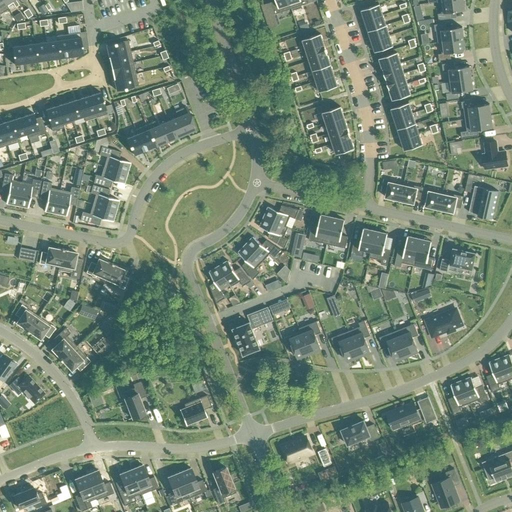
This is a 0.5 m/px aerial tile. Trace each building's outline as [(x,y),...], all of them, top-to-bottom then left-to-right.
[(0,0),(0,14),(8,9),(2,0),(0,0)] [(15,0),(2,0),(8,9),(9,9),(7,6),(12,2),(15,7),(19,5),(15,0),(16,0),(15,0)] [(291,9),(288,0),(276,0),(270,2),(274,14),(291,9)] [(309,3),(307,0),(288,0),(291,9),(309,3)] [(465,10),(463,0),(451,0),(437,2),(440,2),(441,13),(438,14),(439,20),(451,18),(450,12),(465,10)] [(82,10),(81,1),(65,3),(71,12),(82,10)] [(48,11),(44,4),(38,8),(42,15),(48,11)] [(365,21),(383,15),(379,4),(361,10),(365,21)] [(28,8),(23,12),(27,18),(32,15),(28,8)] [(23,18),(20,12),(13,17),(16,22),(23,18)] [(368,31),(386,25),(383,15),(365,21),(368,31)] [(464,38),(462,26),(447,29),(446,23),(434,24),(435,31),(436,30),(438,42),(464,38)] [(368,31),(371,41),(390,35),(386,25),(368,31)] [(82,49),(80,37),(80,32),(68,34),(71,56),(83,55),(82,49)] [(71,56),(68,34),(57,36),(60,58),(71,56)] [(306,50),(324,44),(321,34),(303,40),(306,50)] [(371,41),(375,52),(393,46),(390,35),(371,41)] [(60,58),(57,36),(56,36),(57,40),(46,42),(48,60),(60,58)] [(465,50),(464,38),(438,42),(440,42),(442,53),(438,54),(439,60),(451,58),(450,52),(465,50)] [(131,51),(128,40),(106,45),(108,56),(131,51)] [(48,60),(46,42),(35,44),(37,61),(48,60)] [(37,61),(35,44),(23,45),(26,63),(37,61)] [(306,50),(309,60),(328,55),(324,44),(306,50)] [(26,63),(23,45),(12,47),(7,48),(9,59),(13,59),(14,64),(26,63)] [(133,63),(131,51),(108,56),(111,68),(133,63)] [(379,58),(383,69),(401,63),(397,52),(379,58)] [(309,60),(313,71),(331,65),(328,55),(309,60)] [(472,78),(470,66),(455,68),(454,62),(442,64),(443,70),(446,70),(448,81),(472,78)] [(136,74),(133,63),(111,68),(113,79),(136,74)] [(383,69),(386,79),(404,73),(401,63),(383,69)] [(313,71),(316,81),(334,75),(331,65),(313,71)] [(386,79),(389,89),(407,84),(404,73),(386,79)] [(138,85),(136,74),(113,79),(116,90),(138,85)] [(338,86),(334,75),(316,81),(320,92),(338,86)] [(458,92),(473,90),(472,78),(448,81),(450,93),(446,93),(447,100),(459,98),(458,92)] [(407,84),(389,89),(393,100),(411,94),(407,84)] [(107,114),(105,106),(100,92),(89,96),(96,117),(107,114)] [(96,117),(89,96),(78,99),(85,121),(96,117)] [(85,121),(78,99),(67,102),(73,122),(74,122),(73,119),(83,116),(85,121)] [(491,116),(489,104),(474,106),(473,100),(461,102),(462,108),(463,108),(465,119),(491,116)] [(73,122),(67,102),(56,106),(63,127),(64,127),(63,125),(73,122)] [(394,119),(413,113),(409,102),(391,108),(394,119)] [(330,109),(328,103),(320,105),(322,112),(330,109)] [(113,112),(111,104),(105,106),(107,114),(113,112)] [(63,127),(56,106),(45,109),(52,131),(63,127)] [(322,112),(326,123),(344,117),(341,106),(330,109),(322,112)] [(195,129),(186,107),(175,111),(185,133),(195,129)] [(185,133),(175,111),(177,117),(168,121),(175,137),(185,133)] [(46,133),(41,116),(35,118),(33,113),(22,117),(29,138),(46,133)] [(394,119),(398,129),(416,123),(413,113),(394,119)] [(493,127),(491,116),(465,119),(467,131),(461,132),(461,138),(478,136),(477,130),(493,127)] [(29,138),(22,117),(11,120),(18,142),(18,141),(17,137),(27,134),(28,138),(29,138)] [(326,123),(329,133),(347,127),(344,117),(326,123)] [(18,142),(11,120),(0,123),(7,145),(18,142)] [(175,137),(168,121),(158,125),(156,120),(156,121),(165,141),(175,137)] [(165,141),(156,121),(146,125),(155,146),(165,141)] [(401,140),(419,134),(416,123),(398,129),(401,140)] [(155,146),(146,125),(136,129),(144,150),(155,146)] [(329,133),(333,143),(351,137),(347,127),(329,133)] [(144,150),(136,129),(135,129),(137,134),(127,138),(134,155),(144,150)] [(405,150),(423,145),(419,134),(401,140),(405,150)] [(333,143),(336,154),(354,148),(351,137),(333,143)] [(486,154),(483,154),(485,169),(508,166),(506,151),(498,152),(496,141),(484,143),(486,154)] [(127,173),(130,162),(118,159),(121,152),(101,146),(99,154),(107,156),(104,166),(127,173)] [(391,168),(390,161),(383,162),(384,170),(391,168)] [(123,184),(127,173),(104,166),(101,176),(96,174),(93,183),(110,188),(112,180),(123,184)] [(17,205),(21,182),(12,180),(13,175),(4,173),(1,190),(8,192),(6,203),(17,205)] [(384,178),(381,190),(387,191),(386,197),(400,200),(404,183),(384,178)] [(37,197),(41,180),(32,179),(31,184),(21,182),(17,205),(28,208),(30,196),(37,197)] [(55,213),(60,190),(50,188),(51,182),(43,181),(39,198),(47,199),(44,211),(55,213)] [(404,183),(400,200),(414,203),(415,198),(421,199),(424,187),(404,183)] [(115,211),(119,200),(107,197),(109,189),(93,184),(92,187),(90,193),(95,194),(93,204),(115,211)] [(492,219),(499,191),(498,191),(475,186),(476,186),(475,185),(469,212),(470,212),(470,210),(478,211),(477,216),(478,216),(478,215),(492,218),(491,219),(492,219)] [(76,205),(79,188),(71,186),(70,192),(60,190),(55,213),(66,215),(69,204),(76,205)] [(424,187),(421,199),(427,200),(425,206),(440,209),(444,192),(424,187)] [(464,196),(444,192),(440,209),(454,212),(455,207),(461,208),(464,196)] [(112,221),(115,211),(93,204),(90,214),(82,211),(80,220),(99,225),(101,218),(112,221)] [(264,217),(288,227),(286,226),(290,217),(295,219),(299,209),(282,205),(279,211),(269,206),(264,217)] [(301,221),(305,212),(299,209),(295,219),(301,221)] [(311,228),(309,240),(327,244),(333,217),(321,214),(317,229),(311,228)] [(268,238),(285,248),(289,239),(284,237),(288,227),(264,217),(260,227),(271,232),(268,238)] [(333,217),(327,244),(345,248),(348,236),(342,235),(345,220),(333,217)] [(351,253),(363,256),(364,250),(370,252),(369,257),(370,258),(376,231),(364,228),(360,243),(354,242),(351,253)] [(388,233),(376,231),(370,258),(381,260),(381,264),(387,266),(390,250),(384,249),(388,233)] [(253,236),(246,244),(263,261),(270,253),(274,257),(281,250),(267,240),(262,244),(253,236)] [(398,250),(394,265),(401,267),(402,263),(414,265),(420,239),(408,236),(404,251),(398,250)] [(432,241),(420,239),(414,265),(432,270),(434,258),(428,256),(432,241)] [(263,261),(246,244),(238,253),(247,261),(242,265),(253,279),(260,272),(256,268),(263,261)] [(296,244),(294,256),(301,257),(303,246),(296,244)] [(33,262),(36,250),(20,247),(18,259),(33,262)] [(62,248),(61,250),(48,247),(47,252),(41,251),(39,263),(58,267),(58,270),(63,248),(62,248)] [(462,249),(453,247),(450,260),(442,258),(440,270),(448,272),(450,265),(472,270),(476,253),(467,251),(462,250),(462,249)] [(64,249),(63,248),(58,270),(72,273),(73,270),(79,272),(81,260),(75,258),(77,253),(63,250),(64,249)] [(104,283),(112,263),(111,263),(111,264),(105,261),(106,260),(101,258),(100,259),(98,259),(96,264),(90,261),(86,273),(91,275),(90,277),(104,283)] [(219,266),(231,287),(240,281),(243,286),(247,284),(251,281),(240,267),(234,271),(228,260),(219,266)] [(113,264),(112,263),(104,283),(117,289),(118,287),(123,289),(128,278),(123,275),(125,270),(113,265),(113,264)] [(290,271),(285,265),(281,270),(288,277),(290,271)] [(210,285),(217,303),(225,298),(221,290),(229,285),(231,287),(219,266),(209,272),(215,282),(210,285)] [(0,283),(7,286),(9,277),(0,274),(0,283)] [(268,291),(282,286),(279,279),(265,285),(268,291)] [(423,299),(420,292),(412,295),(415,302),(423,299)] [(312,298),(310,293),(303,296),(305,301),(312,298)] [(280,312),(276,303),(270,306),(273,315),(280,312)] [(26,331),(27,332),(38,316),(21,304),(14,314),(19,318),(16,322),(27,330),(26,331)] [(81,305),(78,313),(87,316),(90,308),(81,305)] [(115,314),(117,307),(110,305),(108,311),(115,314)] [(234,328),(233,328),(233,329),(234,329),(237,338),(240,345),(243,354),(243,355),(244,354),(259,348),(259,349),(260,348),(260,347),(259,347),(252,328),(273,320),(268,307),(248,315),(252,324),(250,324),(250,323),(250,322),(249,322),(234,328)] [(456,308),(425,320),(432,337),(463,325),(456,308)] [(110,325),(116,319),(111,315),(105,321),(110,325)] [(27,332),(28,332),(29,331),(40,339),(43,334),(48,338),(55,328),(39,316),(27,332)] [(359,356),(370,352),(365,337),(371,335),(365,320),(359,322),(360,326),(349,331),(359,356)] [(317,321),(299,328),(309,353),(321,349),(315,335),(321,332),(317,321)] [(414,324),(397,330),(407,356),(418,351),(413,337),(418,335),(414,324)] [(59,360),(60,360),(76,346),(67,336),(70,333),(65,327),(51,340),(56,345),(51,349),(60,359),(59,360)] [(300,331),(289,336),(298,358),(309,353),(299,328),(300,331)] [(397,330),(379,337),(384,348),(390,346),(395,360),(407,356),(397,330)] [(349,331),(331,338),(336,349),(342,346),(347,361),(359,356),(349,331)] [(76,346),(60,360),(61,361),(62,360),(71,370),(75,366),(79,371),(90,361),(76,346)] [(511,359),(510,354),(499,358),(508,380),(511,378),(511,359)] [(0,379),(3,381),(15,363),(3,355),(0,359),(0,379)] [(493,373),(486,376),(493,392),(501,389),(499,384),(508,380),(499,358),(489,362),(493,373)] [(18,386),(34,403),(45,393),(28,375),(22,381),(18,377),(9,385),(14,390),(18,386)] [(471,377),(461,381),(470,403),(479,399),(481,404),(489,401),(483,385),(476,388),(471,377)] [(205,389),(201,378),(196,380),(196,382),(197,381),(201,390),(205,389)] [(122,393),(132,418),(145,413),(139,399),(147,395),(141,381),(133,384),(134,388),(122,393)] [(454,415),(462,412),(460,407),(470,403),(461,381),(451,385),(455,396),(448,399),(454,415)] [(97,390),(88,394),(91,400),(100,396),(97,390)] [(185,407),(179,410),(186,425),(207,416),(204,409),(211,406),(207,395),(184,404),(185,407)] [(420,418),(414,402),(387,413),(393,429),(420,418)] [(508,407),(506,402),(499,405),(501,411),(508,407)] [(432,406),(421,411),(424,417),(435,412),(432,406)] [(364,420),(341,430),(348,445),(369,436),(371,440),(379,437),(374,424),(366,427),(364,420)] [(510,435),(508,429),(500,432),(503,438),(510,435)] [(306,437),(282,447),(289,462),(298,459),(298,460),(304,458),(303,456),(313,452),(306,437)] [(326,448),(318,451),(324,466),(332,463),(326,448)] [(492,458),(482,462),(489,480),(501,476),(502,479),(508,477),(511,474),(511,463),(510,459),(511,458),(511,456),(510,451),(502,454),(505,460),(495,464),(492,458)] [(142,464),(131,469),(141,494),(158,487),(154,476),(148,479),(142,464)] [(337,474),(334,466),(327,469),(330,477),(337,474)] [(190,467),(179,472),(189,498),(204,492),(206,491),(202,479),(196,482),(190,467)] [(225,467),(212,472),(218,487),(212,489),(218,504),(224,501),(223,498),(236,492),(225,467)] [(141,494),(131,469),(119,474),(129,498),(140,494),(141,495),(141,494)] [(438,500),(441,508),(459,501),(453,486),(459,484),(454,469),(445,472),(447,479),(432,484),(435,491),(433,491),(437,500),(438,500)] [(97,470),(86,474),(96,500),(114,493),(109,482),(103,484),(97,470)] [(179,472),(167,477),(173,491),(167,493),(172,505),(189,498),(179,472)] [(96,500),(86,474),(74,479),(80,493),(74,496),(81,511),(92,507),(90,501),(95,499),(96,500)] [(396,483),(393,477),(388,480),(390,486),(396,483)] [(383,488),(380,482),(374,484),(376,491),(383,488)] [(33,487),(13,495),(19,508),(33,502),(35,508),(46,504),(42,492),(36,494),(33,487)] [(70,496),(67,489),(62,492),(65,499),(70,496)] [(423,511),(418,497),(403,503),(406,511),(423,511)] [(379,506),(379,505),(366,510),(366,511),(391,511),(388,502),(379,506)]
